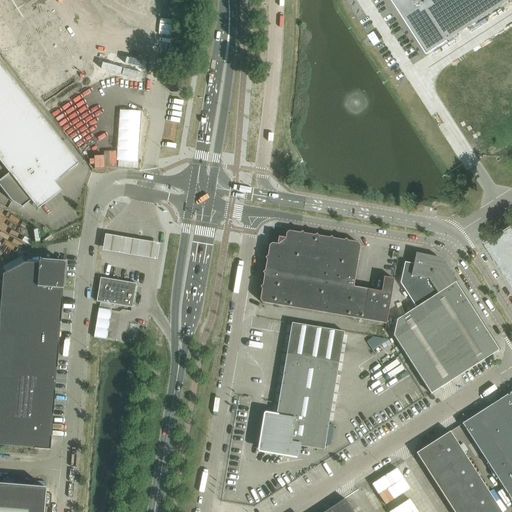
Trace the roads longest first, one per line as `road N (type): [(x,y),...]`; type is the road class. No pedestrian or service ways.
road 1 (unclassified): [(100,195),(81,285),(65,476)]
road 2 (unclassified): [(204,511),(250,233)]
road 3 (unclassified): [(284,511),(511,367)]
road 4 (unclassified): [(269,198),(262,180),(277,0)]
road 5 (tertiary): [(456,234),(269,198)]
road 6 (tertiary): [(268,213),(449,246)]
road 7 (secondary): [(190,202),(175,294),(179,362)]
road 8 (secondary): [(179,362),(208,205)]
road 9 (secondary): [(179,362),(154,511)]
road 10 (secondary): [(210,189),(231,63),(227,45)]
road 11 (secondary): [(227,45),(193,187)]
